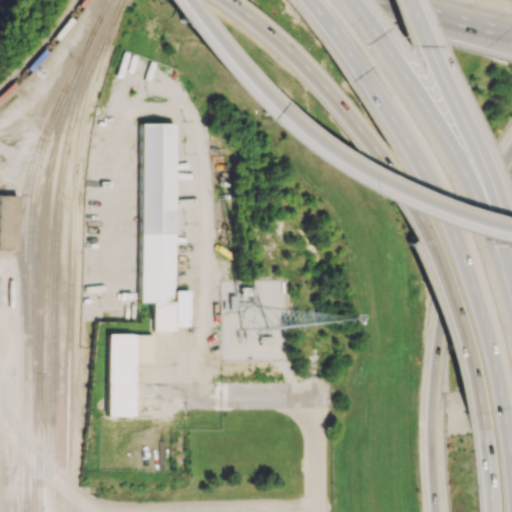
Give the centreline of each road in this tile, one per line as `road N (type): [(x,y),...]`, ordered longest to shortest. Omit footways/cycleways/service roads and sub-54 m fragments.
road 1 (motorway): [(212,0),(310,79),(372,150),(432,255),(467,354)]
road 2 (motorway): [(160,0),(213,70),(324,161),(421,210),(511,236)]
road 3 (motorway): [(511,155),(478,218),(446,320),(431,424),(435,511)]
road 4 (motorway): [(501,248),(401,0)]
road 5 (motorway): [(493,255),(367,28)]
road 6 (motorway): [(381,108),(482,323)]
road 7 (motorway): [(482,323),(511,495)]
road 8 (track): [(116,511),(77,502),(0,402)]
road 9 (motorway): [(467,354),(490,511)]
road 10 (residential): [(304,407),(272,396),(154,397)]
road 11 (motorway): [(303,0),(381,108)]
road 12 (motorway): [(396,0),(511,46)]
